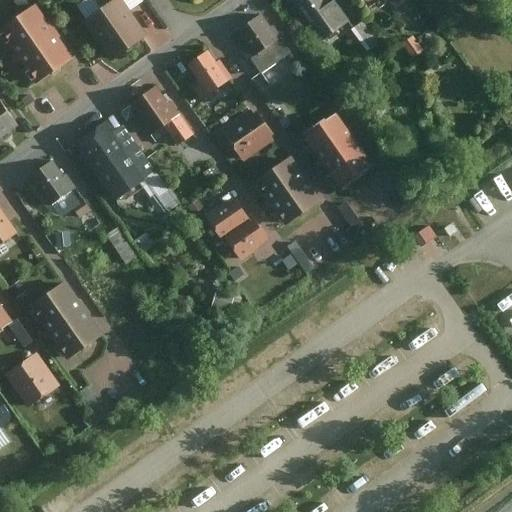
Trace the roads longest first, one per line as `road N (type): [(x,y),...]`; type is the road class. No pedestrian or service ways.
road 1 (residential): [(0,166),(244,0)]
road 2 (unknown): [(156,61),(254,193)]
